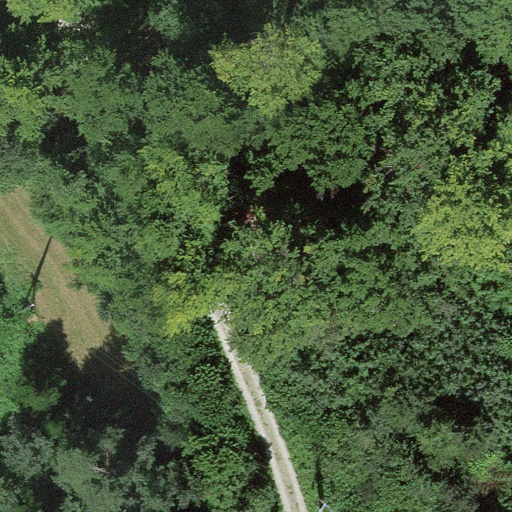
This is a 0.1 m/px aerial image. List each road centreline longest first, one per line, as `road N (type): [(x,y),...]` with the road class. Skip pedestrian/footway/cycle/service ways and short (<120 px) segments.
road 1 (track): [(50,0),(260,403),(287,511)]
road 2 (track): [(511,90),(353,0)]
